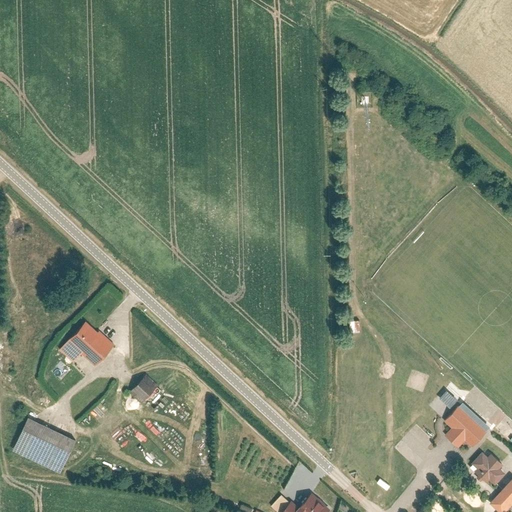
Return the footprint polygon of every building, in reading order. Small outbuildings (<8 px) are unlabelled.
[(349,320),(349,332),(359,332),(358,319),(349,320)] [(97,332),(85,321),(60,348),(71,358),(79,350),(94,363),(112,343),(98,331),(97,332)] [(141,400),(156,384),(145,374),(130,390),(141,400)] [(473,445),(486,431),(458,405),(445,419),(453,427),(446,435),(457,446),(465,437),(473,445)] [(74,438),(27,416),(13,447),(60,469),(74,438)] [(511,430),(500,423),(495,430),(511,441),(511,430)] [(489,477),(494,482),(503,473),(497,468),(501,463),(491,454),(487,458),(482,453),(473,462),(479,468),(476,471),(486,481),(489,477)] [(511,511),(511,480),(492,502),(502,511),(511,511)] [(327,511),(333,507),(314,490),(301,504),(294,498),(281,511),(280,511),(327,511)] [(280,493),(271,505),(280,511),(289,500),(280,493)] [(240,511),(251,511),(253,508),(242,503),(239,511),(240,511)]
